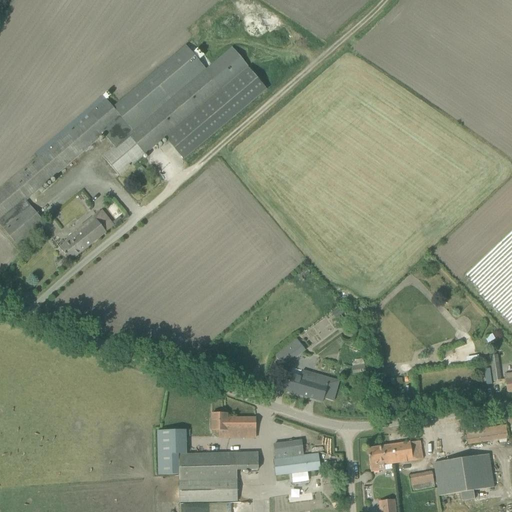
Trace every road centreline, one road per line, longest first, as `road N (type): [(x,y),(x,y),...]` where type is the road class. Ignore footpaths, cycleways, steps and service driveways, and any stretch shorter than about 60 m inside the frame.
road 1 (unclassified): [(346,427),(24,316)]
road 2 (track): [(390,0),(151,208)]
road 3 (unclassified): [(24,316),(151,208)]
road 4 (unclassified): [(511,406),(346,427)]
